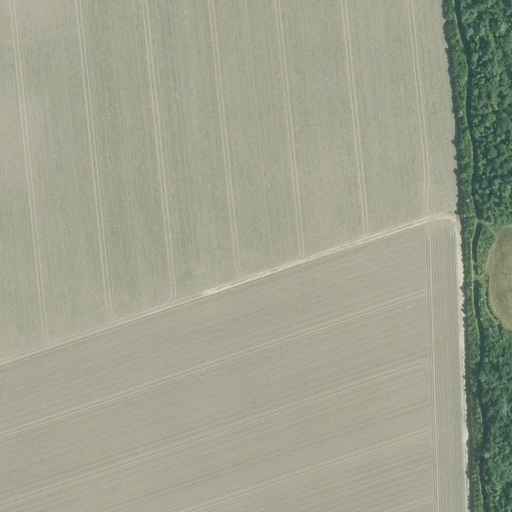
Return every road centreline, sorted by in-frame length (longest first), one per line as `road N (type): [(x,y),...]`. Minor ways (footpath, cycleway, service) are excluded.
road 1 (track): [(457,0),(470,66),(480,218),(474,257),(486,511)]
road 2 (track): [(456,204),(467,511)]
